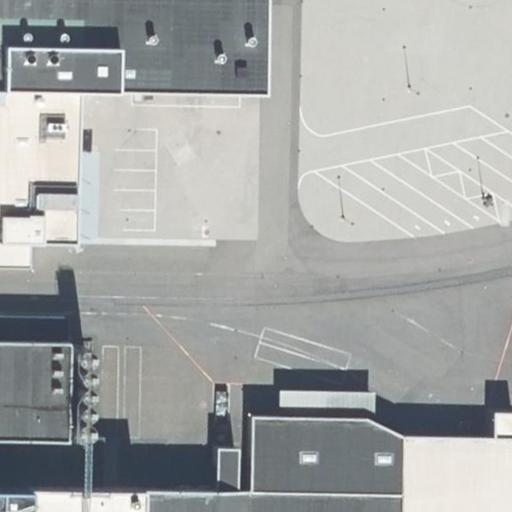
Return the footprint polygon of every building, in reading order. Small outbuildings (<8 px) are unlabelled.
[(0,0),(0,260),(39,261),(40,233),(70,234),(73,84),(253,87),(254,0),(0,0)] [(90,340),(0,338),(0,482),(99,484),(100,435),(89,434),(90,340)] [(397,433),(361,416),(246,414),(245,489),(396,491),(397,433)] [(396,491),(395,511),(511,511),(511,434),(397,433),(396,491)] [(211,444),(211,488),(233,488),(233,444),(211,444)] [(0,511),(395,511),(396,491),(245,489),(233,488),(211,488),(99,484),(0,482),(0,511)]
